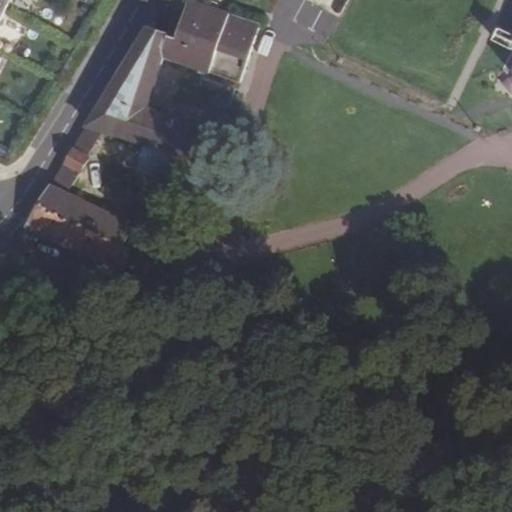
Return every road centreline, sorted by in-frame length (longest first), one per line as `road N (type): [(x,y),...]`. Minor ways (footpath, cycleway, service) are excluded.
road 1 (unknown): [(187,273),(330,511)]
road 2 (tertiary): [(15,203),(141,0)]
